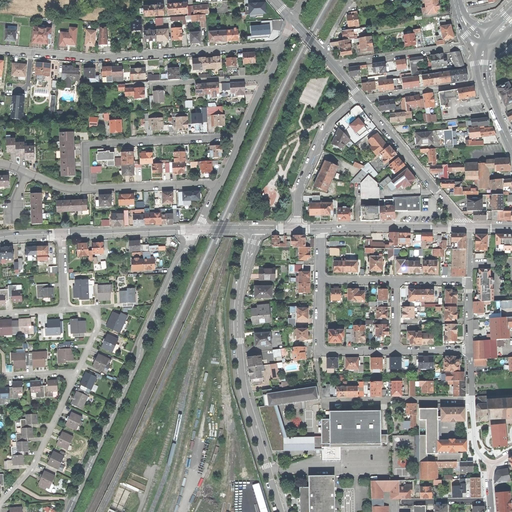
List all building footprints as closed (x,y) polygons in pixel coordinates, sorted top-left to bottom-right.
[(438,0),(424,0),(426,9),(427,12),(427,15),(437,13),(437,9),(439,9),(440,9),(439,3),(438,0)] [(266,13),(265,2),(247,3),(248,6),(245,6),(246,14),(250,14),(250,17),(256,17),(256,15),(264,15),(264,13),(266,13)] [(168,15),(188,14),(187,7),(187,4),(176,4),(168,5),(168,15)] [(205,15),(209,15),(208,5),(202,6),(193,6),(194,16),(205,15)] [(154,6),(144,7),(145,17),(164,16),(163,6),(154,6)] [(355,15),(347,17),(348,21),(349,27),(359,25),(358,15),(355,15)] [(141,20),(131,20),(131,25),(131,32),(135,31),(138,31),(141,31),(142,31),(141,20)] [(262,24),(250,25),(251,35),(247,36),(248,38),(267,36),(269,38),(273,29),(273,20),(262,21),(262,24)] [(451,25),(441,27),(442,35),(443,40),(453,38),(452,31),(451,25)] [(34,28),(32,43),(40,44),(47,45),(48,44),(50,44),(51,29),(34,28)] [(100,29),(98,46),(102,46),(107,45),(106,28),(100,29)] [(181,29),(171,29),(172,40),(177,40),(182,40),(181,38),(181,33),(181,29)] [(231,31),(227,31),(227,42),(233,41),(238,41),(238,37),(238,34),(238,30),(236,30),(236,29),(231,29),(231,31)] [(6,30),(5,41),(10,41),(16,42),(17,31),(14,31),(7,30),(6,30)] [(144,32),(145,43),(150,42),(151,42),(153,42),(157,42),(156,31),(150,32),(150,30),(148,30),(148,32),(144,32)] [(156,31),(157,42),(163,41),(168,41),(167,30),(156,31)] [(353,30),(342,32),(343,36),(343,39),(349,38),(349,40),(354,39),(354,36),(353,33),(353,30)] [(87,31),(85,46),(89,46),(94,47),(96,32),(87,31)] [(227,31),(218,32),(219,42),(223,42),(227,42),(227,31)] [(218,32),(209,32),(210,43),(214,43),(219,42),(218,32)] [(61,33),(60,46),(65,46),(65,44),(69,45),(75,46),(76,35),(69,34),(61,33)] [(200,33),(190,34),(191,44),(193,43),(196,43),(196,42),(200,42),(200,33)] [(404,35),(406,46),(411,46),(416,45),(414,34),(404,35)] [(444,44),(443,40),(442,35),(435,37),(437,46),(444,44)] [(360,41),(362,53),(367,52),(373,51),(371,37),(360,39),(360,41)] [(349,40),(339,42),(339,45),(340,49),(341,56),(352,54),(349,40)] [(459,52),(450,53),(456,67),(464,66),(462,58),(459,52)] [(254,53),(243,54),(243,57),(244,64),(248,64),(251,63),(255,63),(255,58),(254,53)] [(437,55),(430,56),(432,68),(436,67),(436,69),(439,69),(439,67),(447,66),(446,59),(443,60),(443,57),(442,54),(437,55)] [(214,59),(209,59),(210,69),(220,68),(220,57),(216,58),(214,58),(214,59)] [(409,59),(411,73),(412,77),(422,75),(430,74),(430,70),(416,72),(415,65),(415,64),(416,63),(423,63),(422,57),(409,59)] [(202,58),(199,59),(200,59),(200,70),(210,69),(209,59),(205,59),(205,58),(202,58)] [(231,58),(226,58),(227,66),(232,66),(232,69),(236,69),(236,66),(236,58),(231,58)] [(400,60),(396,61),(397,70),(400,70),(404,69),(406,69),(405,60),(400,60)] [(380,74),(384,73),(386,73),(385,63),(378,63),(372,64),(374,73),(380,72),(380,74)] [(20,65),(14,64),(13,76),(20,77),(26,78),(27,66),(20,65)] [(45,76),(50,76),(51,66),(44,65),(38,65),(37,75),(38,75),(45,76)] [(64,67),(63,73),(67,73),(67,80),(75,81),(75,82),(80,82),(81,76),(80,76),(80,70),(74,70),(71,69),(72,68),(64,67)] [(106,76),(112,75),(111,68),(111,67),(106,68),(102,68),(102,71),(101,71),(101,76),(106,76)] [(117,67),(111,68),(112,75),(112,78),(123,77),(122,67),(117,67)] [(359,67),(349,68),(350,72),(350,76),(360,75),(360,69),(359,67)] [(169,80),(179,80),(178,68),(172,69),(168,69),(168,73),(167,73),(168,78),(169,78),(169,80)] [(86,69),(86,79),(91,79),(96,79),(97,79),(97,76),(97,69),(91,69),(86,69)] [(132,80),(145,79),(145,69),(140,69),(135,70),(131,70),(132,80)] [(452,71),(449,71),(450,74),(451,82),(467,80),(466,75),(465,69),(453,71),(452,71)] [(399,72),(386,74),(387,75),(387,80),(392,79),(400,78),(399,75),(399,72)] [(438,73),(430,74),(422,75),(422,78),(423,86),(432,85),(440,84),(438,73)] [(451,82),(450,74),(443,75),(444,83),(451,82)] [(422,75),(412,77),(401,78),(402,83),(402,85),(418,82),(418,79),(422,78),(422,75)] [(392,79),(387,80),(378,81),(379,84),(379,89),(380,91),(386,91),(394,89),(393,85),(392,79)] [(366,83),(362,84),(363,91),(367,90),(371,90),(376,89),(375,85),(375,82),(368,83),(366,83)] [(219,93),(218,83),(212,84),(207,84),(207,94),(211,94),(217,94),(219,93)] [(237,83),(230,83),(230,90),(231,93),(239,93),(239,95),(243,95),(245,95),(244,83),(237,83)] [(501,97),(505,106),(511,102),(511,89),(511,87),(511,88),(508,83),(497,88),(501,97)] [(204,94),(207,94),(207,84),(201,84),(196,85),(196,95),(202,94),(202,95),(204,95),(204,94)] [(473,87),(458,89),(459,97),(459,99),(461,99),(470,98),(475,97),(475,96),(474,89),(473,87)] [(144,88),(134,89),(134,96),(134,99),(144,98),(144,90),(144,88)] [(153,101),(164,100),(163,88),(158,88),(153,89),(153,94),(153,101)] [(438,92),(440,100),(447,99),(459,97),(458,89),(438,92)] [(428,94),(423,95),(425,109),(429,108),(435,107),(432,94),(428,94)] [(23,119),(25,96),(11,95),(10,118),(23,119)] [(411,97),(405,98),(406,105),(406,107),(408,107),(420,106),(419,96),(411,97)] [(393,100),(379,102),(380,107),(380,111),(393,109),(395,109),(394,107),(394,105),(393,100)] [(393,109),(394,114),(404,112),(407,112),(406,107),(406,105),(402,106),(400,106),(401,108),(395,109),(393,109)] [(351,111),(356,117),(363,111),(359,106),(356,106),(351,111)] [(207,122),(207,107),(201,107),(202,113),(192,113),(192,123),(203,123),(203,122),(207,122)] [(210,116),(212,116),(214,115),(217,115),(216,107),(207,107),(207,110),(208,115),(208,120),(211,120),(210,116)] [(365,112),(363,111),(356,117),(357,119),(358,118),(365,112)] [(391,123),(405,121),(405,118),(404,112),(394,114),(390,114),(391,118),(391,123)] [(177,126),(177,129),(182,128),(188,128),(187,115),(187,113),(176,114),(177,123),(177,126)] [(157,130),(163,130),(162,115),(149,116),(150,128),(152,128),(152,130),(157,130)] [(217,115),(214,115),(214,126),(219,126),(224,126),(224,115),(217,115)] [(361,121),(358,118),(357,119),(350,125),(356,133),(356,132),(364,126),(364,125),(361,121)] [(116,133),(122,132),(121,121),(119,121),(113,121),(110,121),(110,126),(110,128),(110,133),(116,133)] [(367,129),(364,126),(356,132),(359,136),(367,129)] [(334,138),(331,144),(337,146),(340,149),(341,148),(343,149),(345,145),(350,140),(339,128),(334,138)] [(479,128),(469,129),(470,138),(496,135),(494,131),(492,128),(484,129),(479,130),(479,128)] [(444,130),(445,148),(453,147),(452,129),(444,130)] [(416,139),(417,144),(433,143),(432,132),(416,134),(416,139)] [(61,134),(61,142),(74,141),(74,137),(74,133),(61,134)] [(381,139),(377,133),(368,140),(371,145),(372,146),(375,150),(373,152),(377,156),(378,155),(380,154),(387,147),(384,144),(385,143),(381,139)] [(12,140),(7,140),(8,153),(12,153),(17,153),(17,144),(16,140),(12,140)] [(61,142),(62,151),(75,151),(75,146),(74,141),(61,142)] [(26,144),(17,144),(17,153),(17,157),(21,157),(26,157),(26,148),(26,144)] [(216,146),(211,147),(211,150),(208,150),(209,153),(211,153),(211,158),(221,158),(221,152),(222,152),(222,146),(216,146)] [(389,146),(388,147),(387,147),(380,154),(385,160),(383,161),(385,164),(397,154),(395,152),(392,149),(392,150),(389,146)] [(35,148),(26,148),(26,157),(26,161),(31,161),(35,161),(35,148)] [(115,165),(115,152),(109,152),(109,150),(106,151),(98,152),(98,154),(96,154),(96,160),(107,160),(108,166),(115,165)] [(62,151),(62,160),(75,160),(75,156),(75,151),(62,151)] [(122,165),(133,165),(133,162),(133,153),(127,153),(122,153),(122,158),(122,165)] [(185,162),(185,153),(180,153),(175,153),(175,162),(185,162)] [(142,165),(153,164),(152,154),(149,154),(148,154),(142,154),(140,154),(141,165),(142,165)] [(401,162),(398,158),(389,165),(392,168),(396,173),(405,165),(403,163),(401,161),(401,162)] [(508,159),(494,160),(494,168),(494,171),(510,170),(509,165),(508,159)] [(62,160),(63,169),(76,168),(75,165),(75,160),(62,160)] [(212,161),(202,162),(202,164),(201,164),(201,166),(201,170),(202,170),(202,172),(207,172),(212,172),(212,165),(212,161)] [(322,167),(320,174),(332,179),(338,167),(325,161),(322,167)] [(185,166),(185,162),(175,162),(173,163),(173,165),(173,174),(179,174),(185,174),(185,171),(185,166)] [(364,166),(361,168),(363,170),(369,175),(372,178),(378,174),(369,162),(364,166)] [(156,164),(153,164),(153,173),(158,173),(162,173),(162,165),(163,165),(163,164),(162,164),(158,164),(156,164)] [(486,164),(465,164),(465,180),(475,180),(478,179),(478,183),(478,188),(478,189),(487,189),(487,181),(486,168),(486,164)] [(133,167),(133,165),(122,165),(123,171),(124,171),(124,175),(129,175),(134,175),(133,167)] [(76,168),(63,169),(63,178),(76,177),(76,173),(76,168)] [(407,169),(396,178),(402,185),(405,188),(408,185),(410,187),(415,182),(414,180),(415,179),(413,176),(414,176),(413,175),(413,174),(412,173),(411,172),(410,173),(407,169)] [(361,183),(369,175),(363,170),(351,182),(355,183),(355,181),(361,183)] [(314,186),(327,192),(332,179),(320,174),(317,180),(314,186)] [(377,183),(372,178),(369,175),(361,183),(361,199),(379,199),(377,183)] [(4,177),(0,177),(0,187),(10,187),(9,177),(4,177)] [(383,188),(387,185),(391,181),(392,180),(389,177),(379,184),(383,188)] [(398,189),(402,185),(396,178),(392,182),(396,187),(397,188),(398,189)] [(491,189),(491,195),(492,195),(500,195),(500,184),(504,183),(504,180),(503,179),(490,181),(491,189)] [(392,190),(396,187),(392,182),(391,181),(387,185),(392,190)] [(187,192),(187,201),(200,200),(200,191),(193,192),(187,192)] [(163,193),(163,204),(173,203),(172,193),(168,193),(163,193)] [(119,195),(119,205),(130,205),(130,206),(134,206),(134,195),(128,195),(128,194),(126,194),(125,194),(125,195),(119,195)] [(32,200),(32,205),(43,205),(43,195),(32,195),(32,200)] [(498,211),(503,211),(503,195),(500,195),(492,195),(492,198),(492,201),(492,205),(492,211),(498,211)] [(105,196),(99,196),(99,200),(100,206),(111,206),(111,196),(105,196)] [(393,198),(393,200),(394,206),(394,211),(408,211),(417,211),(421,211),(420,203),(420,197),(393,198)] [(467,211),(473,211),(482,211),(482,199),(467,199),(467,205),(467,211)] [(82,202),(78,202),(78,212),(84,212),(88,212),(88,211),(88,201),(82,202)] [(57,203),(58,213),(68,212),(68,202),(62,202),(57,203)] [(72,202),(68,202),(68,212),(78,212),(78,202),(72,202)] [(331,204),(320,204),(320,215),(326,215),(332,215),(332,207),(332,204),(331,204)] [(33,211),(33,215),(43,215),(43,205),(32,205),(33,211)] [(361,206),(361,221),(370,221),(380,220),(379,207),(379,205),(361,206)] [(385,206),(379,207),(380,220),(389,220),(395,219),(395,217),(394,211),(394,206),(385,206)] [(341,209),(338,209),(338,221),(344,221),(350,221),(350,216),(350,213),(350,209),(347,209),(347,208),(346,208),(343,208),(341,208),(341,209)] [(482,211),(473,211),(473,220),(478,220),(486,220),(486,211),(482,211)] [(511,221),(511,211),(503,211),(498,211),(498,221),(505,221),(511,221)] [(154,213),(149,214),(144,214),(144,215),(145,224),(150,224),(155,223),(155,220),(154,214),(154,213)] [(123,226),(123,214),(121,214),(116,214),(113,214),(112,214),(112,219),(112,222),(112,227),(118,226),(123,226)] [(33,225),(43,225),(43,215),(33,215),(33,221),(33,225)] [(145,226),(145,224),(144,215),(133,215),(134,226),(140,226),(145,226)] [(172,215),(161,215),(162,225),(167,224),(172,224),(172,215)] [(390,240),(390,244),(390,245),(398,245),(398,244),(398,233),(393,233),(390,233),(390,237),(390,240)] [(404,233),(398,233),(398,244),(407,244),(408,244),(410,244),(410,236),(408,236),(408,233),(404,233)] [(453,249),(466,249),(466,236),(465,234),(459,234),(452,234),(452,247),(456,247),(456,248),(453,248),(453,249)] [(481,235),(476,235),(475,250),(487,250),(487,235),(481,235)] [(508,235),(496,235),(496,249),(503,249),(503,250),(511,250),(511,235),(511,236),(508,236),(508,235)] [(292,239),(292,244),(294,244),(294,247),(299,247),(305,247),(305,236),(299,236),(294,236),(294,239),(292,239)] [(130,251),(130,253),(132,253),(140,252),(142,252),(143,252),(142,245),(142,241),(140,241),(135,242),(129,242),(129,251),(130,251)] [(93,243),(93,251),(93,254),(95,254),(95,256),(97,256),(97,254),(99,254),(103,254),(103,243),(97,243),(93,243)] [(78,245),(78,257),(79,257),(83,256),(89,256),(89,251),(89,244),(82,245),(78,245)] [(28,247),(28,256),(38,256),(38,247),(32,247),(28,247)] [(43,247),(38,247),(38,256),(49,255),(48,247),(43,247)] [(310,253),(310,247),(306,247),(305,247),(299,247),(299,260),(307,260),(307,258),(310,258),(310,253)] [(6,248),(1,248),(1,252),(1,259),(12,259),(12,260),(13,260),(13,248),(6,248)] [(465,273),(466,249),(453,249),(452,274),(454,276),(462,276),(465,273)] [(511,257),(511,250),(503,250),(503,249),(496,249),(496,257),(511,257)] [(370,266),(370,271),(375,271),(377,271),(377,272),(381,272),(381,271),(382,271),(382,257),(379,257),(370,257),(370,262),(370,266)] [(132,261),(132,271),(139,271),(144,270),(143,260),(139,260),(139,258),(134,259),(135,260),(132,261)] [(147,259),(143,260),(144,270),(154,269),(154,264),(154,259),(150,259),(150,258),(147,258),(147,259)] [(334,262),(334,272),(340,272),(346,272),(346,261),(346,260),(344,260),(344,262),(342,262),(334,262)] [(397,260),(397,272),(402,272),(408,273),(408,262),(408,261),(405,261),(405,260),(397,260)] [(358,261),(346,261),(346,272),(352,272),(358,272),(358,269),(359,269),(359,265),(358,265),(358,261)] [(423,261),(423,272),(429,272),(429,273),(431,273),(434,273),(434,268),(437,268),(437,261),(423,261)] [(420,262),(408,262),(408,273),(412,273),(414,273),(420,273),(420,262)] [(260,280),(275,280),(275,269),(268,268),(268,269),(260,269),(260,274),(260,280)] [(477,282),(477,286),(478,286),(478,302),(483,302),(489,301),(493,301),(493,289),(492,289),(492,278),(490,278),(490,270),(479,270),(479,278),(477,278),(477,282)] [(310,272),(303,272),(299,272),(299,282),(310,282),(310,278),(310,272)] [(310,286),(310,282),(299,282),(299,286),(299,293),(309,293),(309,292),(310,289),(310,286)] [(37,285),(38,299),(54,298),(54,293),(54,288),(49,288),(48,285),(37,285)] [(9,286),(9,290),(9,297),(13,297),(13,302),(17,302),(23,302),(22,291),(18,291),(18,286),(9,286)] [(76,286),(74,286),(74,298),(82,298),(82,300),(86,300),(90,300),(89,286),(87,286),(76,286)] [(99,299),(99,301),(105,301),(111,301),(111,293),(113,293),(113,286),(99,286),(99,287),(99,299)] [(271,287),(255,287),(255,291),(255,294),(255,298),(271,298),(271,287)] [(135,303),(136,303),(136,289),(128,289),(128,292),(121,292),(121,299),(121,304),(123,304),(135,303)] [(331,289),(331,301),(337,301),(341,301),(341,289),(336,289),(331,289)] [(355,289),(348,289),(347,294),(347,297),(347,300),(354,300),(358,300),(358,291),(358,289),(355,289)] [(379,289),(379,300),(383,300),(383,303),(387,303),(387,295),(387,289),(379,289)] [(409,290),(409,301),(421,301),(421,290),(417,290),(414,290),(412,289),(411,289),(409,289),(409,290)] [(0,295),(0,306),(1,307),(6,307),(6,301),(9,301),(9,297),(9,290),(0,290),(0,296),(0,295)] [(424,290),(421,290),(421,301),(434,301),(434,290),(429,290),(426,290),(424,290)] [(445,304),(448,304),(457,304),(457,298),(457,293),(455,293),(451,293),(451,290),(445,290),(445,304)] [(365,291),(358,291),(358,300),(354,300),(354,302),(364,302),(365,291)] [(511,300),(500,301),(501,308),(511,307),(511,300)] [(478,302),(473,302),(473,307),(473,313),(484,313),(483,304),(483,302),(478,302)] [(253,316),(253,324),(270,322),(269,305),(258,306),(258,309),(252,310),(253,316)] [(296,327),(296,319),(294,319),(294,315),(297,316),(297,309),(303,309),(303,307),(290,307),(290,314),(292,314),(291,319),(288,319),(288,327),(296,327)] [(387,307),(383,307),(377,307),(377,318),(387,318),(387,313),(387,307)] [(414,307),(403,307),(403,312),(403,318),(414,318),(414,307)] [(448,307),(445,307),(445,318),(451,318),(454,318),(457,318),(457,313),(457,307),(448,307)] [(297,316),(297,319),(308,319),(308,314),(308,309),(303,309),(297,309),(297,316)] [(109,323),(122,330),(126,321),(128,316),(121,313),(120,315),(114,312),(111,318),(109,323)] [(508,326),(511,325),(511,316),(501,318),(499,318),(499,328),(508,327),(508,326)] [(508,329),(508,327),(499,328),(499,318),(490,319),(492,340),(496,340),(504,339),(509,339),(508,329)] [(25,319),(19,320),(19,321),(20,333),(20,335),(34,334),(34,326),(32,326),(32,319),(25,319)] [(0,335),(13,335),(13,334),(12,322),(12,320),(6,320),(0,321),(1,328),(0,328),(0,335)] [(54,320),(48,321),(48,328),(46,328),(46,336),(61,335),(61,334),(60,322),(60,320),(54,320)] [(71,320),(72,334),(73,334),(85,334),(87,333),(86,321),(79,322),(79,320),(74,320),(71,320)] [(129,323),(126,321),(122,330),(120,334),(123,335),(129,323)] [(120,334),(122,330),(109,323),(107,328),(120,334)] [(388,325),(376,325),(376,329),(376,337),(384,337),(384,335),(388,335),(388,330),(388,325)] [(457,325),(445,325),(445,336),(444,336),(444,337),(457,337),(457,331),(457,325)] [(308,329),(297,329),(297,336),(297,340),(308,340),(308,335),(308,329)] [(351,340),(354,340),(354,331),(354,329),(346,330),(346,334),(351,334),(351,340)] [(344,330),(329,330),(329,343),(335,343),(342,343),(342,341),(344,341),(344,330)] [(360,343),(365,343),(365,331),(354,331),(354,340),(354,343),(360,343)] [(422,332),(408,332),(408,339),(410,339),(410,343),(410,344),(415,344),(422,344),(422,334),(422,332)] [(255,340),(256,347),(271,345),(270,333),(254,335),(255,340)] [(433,334),(422,334),(422,344),(427,344),(433,344),(433,334)] [(102,348),(113,353),(119,340),(108,335),(106,339),(104,343),(102,348)] [(474,355),(484,355),(483,340),(474,341),(474,351),(474,355)] [(497,358),(496,346),(496,340),(492,340),(483,340),(484,355),(484,359),(486,359),(497,358)] [(293,351),(294,361),(306,359),(305,355),(305,351),(306,351),(305,345),(294,347),(294,351),(293,351)] [(58,350),(59,364),(66,364),(66,361),(74,361),(74,356),(73,349),(71,349),(59,350),(58,350)] [(273,350),(274,358),(282,357),(282,354),(281,349),(273,350)] [(32,353),(33,354),(33,366),(33,368),(39,368),(45,367),(45,360),(47,360),(47,352),(32,353)] [(25,353),(10,354),(11,361),(14,361),(14,369),(20,369),(26,368),(26,367),(25,355),(25,353)] [(93,367),(104,372),(107,364),(110,359),(99,355),(96,361),(93,367)] [(249,367),(262,366),(261,356),(248,358),(248,363),(249,367)] [(425,357),(418,357),(418,368),(434,368),(433,357),(425,357)] [(450,371),(450,372),(453,372),(453,371),(459,371),(459,368),(459,365),(461,363),(461,361),(459,360),(459,359),(456,359),(456,357),(446,357),(446,359),(444,359),(444,371),(450,371)] [(332,358),(327,358),(327,369),(334,369),(338,368),(338,358),(332,358)] [(346,358),(346,370),(355,370),(359,370),(359,365),(359,358),(352,358),(346,358)] [(372,358),(372,370),(383,369),(383,358),(376,358),(372,358)] [(390,358),(390,365),(390,369),(401,369),(401,364),(401,361),(401,358),(395,358),(390,358)] [(263,365),(262,366),(249,367),(250,374),(251,379),(262,378),(262,377),(261,372),(262,372),(262,370),(264,370),(263,365)] [(88,388),(92,390),(97,377),(86,372),(83,379),(80,385),(82,386),(88,388)] [(464,372),(453,372),(450,372),(446,372),(446,381),(448,381),(454,381),(464,381),(464,377),(464,372)] [(332,379),(321,379),(322,389),(332,388),(332,379)] [(48,386),(45,386),(45,398),(54,397),(54,392),(58,392),(58,380),(52,381),(48,381),(48,386)] [(37,381),(31,382),(32,393),(36,393),(36,398),(45,398),(45,386),(41,386),(41,381),(37,381)] [(402,381),(391,381),(391,396),(397,396),(402,396),(402,391),(402,387),(402,383),(402,381)] [(432,381),(419,381),(419,386),(421,386),(423,386),(423,387),(423,392),(427,392),(432,392),(432,381)] [(464,396),(464,381),(454,381),(454,384),(454,387),(454,390),(454,396),(459,396),(464,396)] [(18,382),(13,383),(13,388),(9,388),(10,399),(19,398),(18,394),(23,393),(23,382),(18,382)] [(371,382),(371,397),(376,397),(381,397),(381,390),(381,388),(382,388),(381,382),(371,382)] [(347,397),(347,386),(344,386),(337,386),(337,388),(336,388),(336,394),(337,394),(337,397),(339,397),(341,397),(347,397)] [(358,386),(347,386),(347,397),(352,397),(354,397),(358,397),(358,386)] [(5,399),(10,399),(9,388),(6,388),(0,388),(0,391),(0,394),(0,393),(0,404),(5,404),(5,399)] [(261,391),(264,407),(273,405),(317,399),(316,388),(272,394),(271,389),(261,391)] [(72,404),(83,409),(89,396),(85,395),(79,392),(77,391),(74,398),(72,404)] [(511,398),(509,398),(508,398),(508,399),(487,400),(487,393),(480,393),(480,397),(478,397),(475,397),(476,421),(488,421),(488,419),(511,417),(511,398)] [(411,404),(406,404),(406,415),(410,415),(416,415),(416,404),(411,404)] [(436,404),(419,404),(419,415),(436,415),(436,404)] [(265,411),(273,436),(281,433),(273,405),(264,407),(265,411)] [(465,408),(441,408),(441,421),(450,421),(455,421),(465,421),(465,408)] [(313,437),(314,450),(322,450),(322,447),(381,446),(381,443),(387,443),(387,435),(381,435),(380,411),(330,411),(330,419),(321,419),(322,437),(313,437)] [(66,426),(76,431),(82,418),(72,413),(69,420),(66,426)] [(21,420),(21,429),(33,428),(33,424),(38,424),(38,420),(37,414),(26,415),(26,420),(21,420)] [(505,424),(491,425),(493,448),(507,446),(505,424)] [(16,434),(17,443),(28,442),(28,438),(33,438),(33,433),(33,428),(21,429),(21,434),(16,434)] [(57,445),(68,450),(73,437),(63,433),(60,439),(57,445)] [(281,433),(273,436),(276,447),(285,444),(281,433)] [(455,450),(466,450),(466,440),(455,440),(455,439),(449,439),(449,441),(438,441),(438,442),(438,450),(438,451),(450,451),(450,452),(455,452),(455,450)] [(12,447),(13,456),(24,456),(23,452),(29,452),(28,448),(28,442),(17,443),(17,447),(12,447)] [(426,450),(438,450),(438,442),(426,443),(426,445),(426,450)] [(47,465),(58,470),(61,465),(64,457),(53,452),(51,458),(47,465)] [(8,461),(8,470),(19,469),(19,466),(24,466),(24,461),(24,456),(13,456),(13,461),(8,461)] [(434,480),(434,467),(434,462),(421,462),(421,480),(433,480),(434,480)] [(466,462),(460,462),(460,472),(473,471),(472,466),(472,462),(466,462)] [(507,469),(498,471),(495,475),(495,479),(494,484),(510,481),(507,469)] [(48,488),(49,489),(52,484),(55,477),(44,472),(42,477),(38,484),(39,485),(46,488),(48,488)] [(334,511),(334,475),(309,476),(309,488),(300,488),(299,511),(334,511)] [(480,478),(471,478),(471,483),(471,497),(480,497),(480,488),(480,478)] [(371,480),(372,505),(381,505),(380,487),(392,487),(392,497),(399,497),(399,487),(399,482),(399,479),(371,480)] [(407,487),(399,487),(399,497),(405,498),(410,498),(410,493),(412,493),(412,487),(407,487)] [(420,493),(420,498),(426,498),(431,498),(431,488),(420,488),(420,493)] [(511,511),(510,492),(495,493),(496,505),(496,511),(511,511)]
